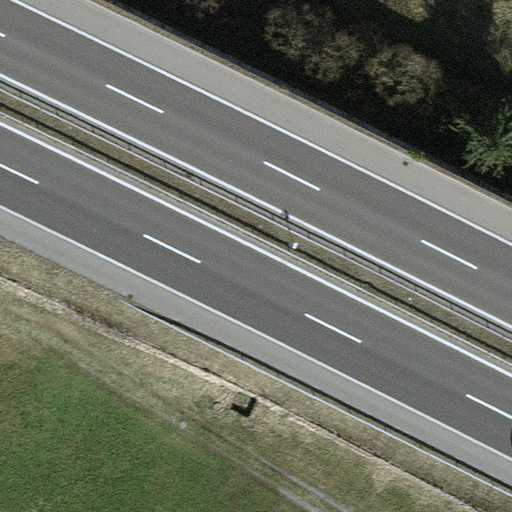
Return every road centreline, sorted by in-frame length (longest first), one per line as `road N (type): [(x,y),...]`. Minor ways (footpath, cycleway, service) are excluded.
road 1 (motorway): [(0,170),(511,422)]
road 2 (motorway): [(511,281),(0,31)]
